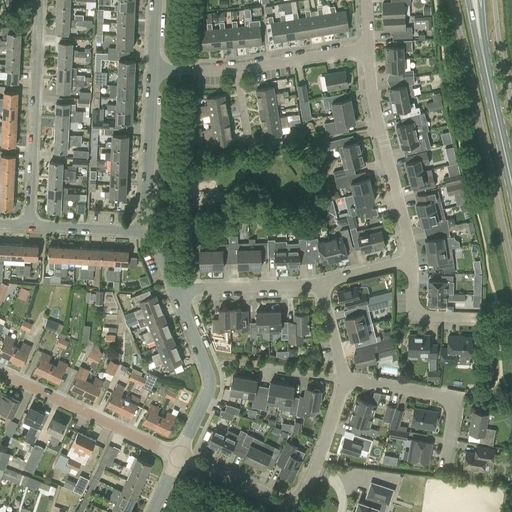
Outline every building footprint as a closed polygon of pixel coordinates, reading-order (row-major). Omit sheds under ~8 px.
[(134,0),(117,0),(117,11),(134,11),(134,0)] [(383,17),(404,16),(403,5),(410,4),(409,0),(390,0),(391,3),(382,3),(383,17)] [(292,9),(290,2),(278,4),(278,5),(279,12),(292,9)] [(306,11),(311,36),(323,34),(318,6),(317,7),(318,15),(311,16),(310,10),(306,11)] [(318,6),(323,34),(336,32),(331,7),(330,7),(331,13),(323,14),(322,6),(318,6)] [(335,6),(331,7),(336,32),(348,30),(345,11),(336,12),(335,6)] [(69,7),(56,7),(56,19),(69,19),(69,7)] [(281,15),(285,41),(298,38),(293,8),(292,9),(294,19),(286,21),(285,14),(281,15)] [(293,8),(298,38),(311,36),(306,11),(305,11),(306,17),(298,19),(297,12),(296,8),(293,8)] [(134,11),(117,11),(117,23),(133,24),(134,11)] [(208,13),(206,13),(207,24),(208,30),(209,30),(211,50),(224,48),(222,29),(220,29),(213,30),(212,26),(212,23),(211,13),(208,13)] [(280,15),(281,22),(274,23),(272,16),(268,17),(269,24),(270,24),(273,43),(285,41),(281,15),(280,15)] [(411,27),(404,27),(404,16),(383,17),(384,31),(392,31),(392,38),(412,38),(411,27)] [(431,16),(414,17),(414,22),(426,22),(426,29),(431,29),(431,16)] [(56,19),(55,31),(68,32),(69,26),(75,26),(75,25),(82,25),(82,26),(92,27),(92,20),(83,20),(74,20),(69,19),(56,19)] [(250,20),(245,20),(245,27),(247,26),(249,46),(262,45),(260,25),(259,20),(250,21),(250,20)] [(237,21),(232,21),(233,28),(234,28),(236,47),(249,46),(247,26),(245,27),(238,27),(237,21)] [(224,22),(220,23),(220,29),(222,29),(224,48),(236,47),(234,28),(233,28),(225,29),(224,22)] [(133,24),(117,23),(116,35),(133,36),(133,24)] [(199,25),(195,25),(195,32),(197,32),(198,51),(211,50),(209,30),(208,30),(200,31),(199,25)] [(3,34),(7,34),(7,40),(0,40),(0,45),(20,46),(21,34),(13,33),(13,28),(3,27),(3,34)] [(132,49),(133,36),(116,35),(116,48),(132,49)] [(77,50),(71,50),(72,43),(72,39),(61,38),(61,43),(58,43),(58,55),(90,57),(91,52),(77,51),(77,50)] [(385,60),(404,59),(403,52),(412,51),(411,40),(395,41),(396,47),(385,47),(385,60)] [(6,57),(19,58),(20,46),(0,45),(0,50),(6,51),(6,57)] [(96,53),(95,71),(101,71),(101,59),(108,60),(108,53),(96,53)] [(90,57),(58,55),(57,67),(71,68),(71,61),(85,62),(86,57),(90,57)] [(0,69),(19,70),(19,58),(6,57),(5,64),(0,64),(0,69)] [(413,70),(404,70),(404,59),(385,60),(386,71),(389,71),(387,80),(414,78),(413,70)] [(118,60),(118,73),(134,74),(135,61),(118,60)] [(71,68),(57,67),(57,79),(84,80),(84,75),(76,75),(76,68),(71,68)] [(18,82),(19,70),(0,69),(0,73),(0,74),(0,77),(5,78),(5,81),(18,82)] [(344,71),(324,76),(327,90),(347,86),(344,71)] [(117,85),(133,86),(134,74),(118,73),(117,85)] [(414,78),(387,80),(390,88),(387,89),(390,101),(407,97),(407,96),(414,95),(411,84),(414,84),(414,78)] [(84,86),(84,80),(57,79),(56,92),(70,92),(70,86),(76,86),(76,85),(84,86)] [(299,102),(308,100),(306,84),(296,85),(299,102)] [(116,98),(133,98),(133,86),(117,85),(116,98)] [(255,90),(257,102),(284,98),(283,92),(274,94),(273,87),(255,90)] [(0,105),(3,105),(17,106),(17,92),(3,91),(3,99),(0,98),(0,105)] [(325,109),(332,108),(334,115),(352,111),(350,99),(345,100),(344,93),(323,98),(325,109)] [(200,106),(200,112),(226,107),(223,95),(206,98),(207,105),(200,106)] [(284,98),(257,102),(259,114),(277,111),(276,104),(289,102),(288,97),(284,98)] [(419,107),(410,109),(407,97),(390,101),(392,113),(399,112),(401,118),(419,114),(420,113),(419,107)] [(133,98),(116,98),(116,105),(107,104),(107,109),(116,110),(132,111),(133,98)] [(441,100),(427,103),(429,111),(443,107),(441,100)] [(56,103),(55,115),(69,116),(74,116),(74,111),(74,110),(69,110),(69,104),(64,103),(56,103)] [(2,119),(16,119),(17,106),(3,105),(2,119)] [(192,118),(209,115),(210,122),(228,119),(226,107),(200,112),(193,113),(192,118)] [(104,109),(99,109),(93,108),(92,108),(92,120),(92,128),(99,128),(102,128),(113,129),(114,121),(103,121),(104,109)] [(132,124),(132,111),(116,110),(115,123),(132,124)] [(277,111),(259,114),(262,126),(288,121),(287,116),(278,118),(277,111)] [(352,111),(334,115),(335,121),(324,123),(326,136),(349,131),(347,125),(355,123),(352,111)] [(398,138),(415,133),(414,127),(422,125),(419,114),(401,118),(402,125),(395,127),(398,138)] [(55,115),(54,127),(68,128),(68,121),(74,121),(74,116),(69,116),(55,115)] [(0,131),(16,132),(16,119),(2,119),(2,125),(0,125),(0,131)] [(228,119),(210,122),(211,129),(203,130),(204,135),(230,131),(228,119)] [(288,126),(288,121),(262,126),(264,138),(281,135),(280,128),(288,126)] [(82,136),(68,135),(68,128),(54,127),(54,139),(81,141),(82,136)] [(15,145),(16,132),(0,131),(0,137),(1,138),(1,145),(15,145)] [(230,131),(204,135),(205,140),(213,139),(214,146),(232,143),(230,131)] [(424,138),(417,140),(415,133),(398,138),(401,149),(402,148),(404,155),(427,149),(424,138)] [(106,142),(106,147),(111,147),(127,148),(128,135),(112,135),(112,142),(106,142)] [(346,137),(337,140),(329,142),(326,143),(327,150),(331,149),(338,147),(341,158),(362,153),(359,141),(348,144),(346,137)] [(81,146),(81,141),(54,139),(53,152),(67,152),(67,145),(81,146)] [(127,148),(111,147),(111,153),(105,152),(105,159),(110,160),(127,160),(127,148)] [(405,163),(407,175),(425,170),(423,165),(431,163),(428,151),(404,157),(406,163),(405,163)] [(333,172),(335,179),(355,174),(353,167),(365,164),(362,153),(341,158),(344,169),(333,172)] [(0,169),(14,170),(14,155),(0,155),(0,162),(0,161),(0,169)] [(110,172),(126,173),(127,160),(110,160),(110,172)] [(48,174),(76,176),(76,170),(62,170),(62,163),(49,162),(48,174)] [(0,181),(13,182),(14,170),(0,169),(0,181)] [(425,170),(407,175),(410,186),(412,185),(413,192),(435,186),(431,169),(425,170)] [(109,184),(126,185),(126,173),(110,172),(109,184)] [(365,172),(355,174),(335,179),(337,187),(341,186),(343,187),(345,187),(346,190),(351,188),(353,194),(371,190),(368,178),(367,179),(365,172)] [(444,177),(446,186),(462,181),(460,173),(444,177)] [(76,176),(48,174),(48,187),(61,187),(62,180),(75,181),(76,176)] [(0,181),(0,194),(12,195),(13,182),(0,181)] [(465,191),(462,181),(446,186),(449,196),(465,191)] [(125,198),(126,185),(109,184),(109,197),(125,198)] [(61,187),(48,187),(47,199),(67,200),(75,200),(79,200),(79,194),(67,193),(67,188),(61,187)] [(349,206),(351,215),(354,214),(364,212),(373,209),(371,201),(374,200),(371,190),(353,194),(354,200),(349,202),(350,206),(349,206)] [(418,215),(435,211),(434,205),(441,203),(438,190),(415,196),(417,204),(415,205),(418,215)] [(332,200),(339,198),(337,191),(330,193),(332,200)] [(12,195),(0,194),(0,208),(12,209),(12,195)] [(67,206),(67,200),(47,199),(46,211),(67,212),(67,206)] [(85,213),(85,203),(77,203),(76,212),(85,213)] [(460,205),(462,212),(469,211),(467,204),(460,205)] [(376,209),(373,209),(364,212),(365,218),(378,215),(376,209)] [(443,216),(437,217),(435,211),(418,215),(421,226),(423,225),(425,233),(448,229),(448,226),(447,219),(444,219),(443,216)] [(357,227),(354,214),(351,215),(347,216),(347,217),(348,223),(349,224),(350,229),(355,250),(360,249),(362,253),(373,250),(369,233),(363,234),(362,230),(357,231),(356,228),(357,227)] [(347,217),(337,220),(339,226),(349,224),(348,223),(347,217)] [(472,221),(465,223),(467,233),(475,231),(472,223),(472,221)] [(342,237),(329,240),(335,260),(347,257),(346,252),(353,250),(348,229),(340,231),(342,237)] [(425,233),(427,240),(424,240),(426,252),(445,249),(451,248),(459,247),(458,241),(454,238),(454,236),(450,237),(449,231),(448,229),(425,233)] [(381,230),(369,233),(373,250),(385,247),(381,230)] [(335,260),(329,240),(318,243),(317,238),(310,240),(306,239),(306,252),(307,252),(307,260),(321,259),(322,263),(335,260)] [(298,243),(286,244),(287,267),(299,267),(299,257),(306,256),(306,252),(306,239),(298,239),(298,243)] [(268,243),(267,243),(268,258),(268,257),(274,257),(275,268),(287,267),(286,244),(286,242),(274,242),(274,240),(268,240),(268,243)] [(10,264),(10,258),(11,244),(0,243),(0,282),(2,282),(3,264),(10,265),(10,264)] [(237,269),(249,268),(249,249),(249,243),(229,244),(230,264),(237,264),(237,269)] [(260,258),(268,258),(267,243),(255,243),(255,249),(249,249),(249,268),(260,268),(260,258)] [(11,244),(10,258),(24,259),(25,245),(11,244)] [(211,269),(211,250),(205,251),(204,244),(192,245),(192,260),(199,260),(199,270),(211,269)] [(217,244),(217,250),(211,250),(211,269),(222,269),(222,264),(230,264),(229,244),(217,244)] [(38,246),(25,245),(24,259),(37,260),(38,246)] [(44,283),(59,284),(59,278),(60,268),(60,261),(61,247),(48,246),(47,261),(54,261),(54,268),(55,268),(54,276),(50,275),(50,278),(43,278),(43,282),(44,283)] [(61,247),(60,261),(68,262),(74,262),(75,248),(64,247),(61,247)] [(88,263),(88,249),(75,248),(74,262),(88,263)] [(451,248),(445,249),(426,252),(428,262),(432,262),(433,269),(454,266),(451,248)] [(101,263),(102,249),(88,249),(88,263),(101,263)] [(114,264),(115,250),(102,249),(101,263),(114,264)] [(115,250),(114,264),(120,264),(121,264),(128,265),(128,257),(128,251),(115,250)] [(477,273),(483,271),(480,259),(474,261),(477,273)] [(474,305),(483,305),(483,273),(475,273),(474,305)] [(428,293),(446,294),(446,286),(453,287),(453,275),(441,275),(441,282),(429,282),(428,293)] [(356,287),(337,292),(341,305),(345,303),(347,310),(353,308),(367,305),(387,300),(385,293),(365,298),(362,286),(356,288),(356,287)] [(18,298),(26,300),(29,291),(22,288),(18,298)] [(142,308),(134,311),(136,316),(160,306),(155,295),(152,296),(149,290),(133,297),(136,304),(140,302),(142,308)] [(465,294),(446,294),(428,293),(428,304),(446,305),(446,300),(465,300),(465,294)] [(372,323),(368,309),(367,305),(353,308),(355,316),(344,318),(347,329),(372,323)] [(136,316),(140,327),(148,324),(164,318),(160,306),(136,316)] [(226,331),(226,326),(230,325),(230,309),(218,310),(218,319),(212,319),(212,332),(226,331)] [(230,309),(230,325),(235,325),(235,331),(248,331),(248,318),(241,318),(240,309),(230,309)] [(281,339),(288,339),(287,322),(280,322),(280,311),(268,312),(269,340),(273,340),(276,336),(276,335),(281,335),(281,339)] [(265,340),(269,340),(268,312),(255,312),(256,322),(249,323),(250,340),(257,340),(257,336),(262,335),(262,337),(265,340)] [(294,322),(287,322),(288,339),(288,343),(303,342),(303,332),(307,331),(307,314),(294,314),(294,322)] [(31,316),(28,322),(24,329),(29,331),(32,324),(35,318),(31,316)] [(135,316),(126,320),(129,326),(138,322),(135,316)] [(145,339),(169,329),(164,318),(148,324),(150,331),(143,334),(145,339)] [(48,319),(45,327),(51,329),(54,321),(48,319)] [(372,323),(347,329),(350,340),(360,338),(362,345),(377,341),(374,329),(372,323)] [(83,325),(82,342),(88,343),(90,326),(83,325)] [(157,347),(173,340),(169,329),(145,339),(147,344),(154,340),(157,347)] [(64,340),(61,347),(65,349),(68,342),(72,334),(67,333),(64,340)] [(0,346),(0,353),(10,359),(16,346),(12,344),(14,339),(6,335),(0,346)] [(408,335),(408,355),(417,355),(417,358),(436,359),(436,344),(429,343),(429,335),(408,335)] [(456,356),(471,356),(471,336),(448,335),(448,348),(441,348),(441,363),(456,363),(456,356)] [(56,345),(61,347),(64,340),(60,337),(56,345)] [(357,353),(353,354),(357,366),(376,361),(376,360),(378,360),(379,358),(378,353),(394,349),(391,338),(377,342),(377,341),(362,345),(362,346),(363,352),(357,353)] [(152,356),(178,351),(173,340),(157,347),(159,353),(152,356)] [(20,348),(16,346),(10,359),(23,365),(32,347),(22,343),(20,348)] [(97,346),(94,345),(92,349),(87,360),(92,362),(90,365),(95,367),(97,364),(101,356),(102,353),(101,353),(97,346)] [(289,357),(297,357),(297,349),(289,349),(289,357)] [(182,363),(178,351),(155,366),(163,363),(166,369),(168,368),(174,366),(181,363),(182,363)] [(34,370),(46,376),(52,364),(48,362),(51,356),(42,352),(34,370)] [(56,365),(52,364),(46,376),(59,382),(67,364),(58,360),(56,365)] [(105,371),(114,375),(119,364),(110,360),(105,371)] [(181,363),(168,368),(170,373),(175,371),(176,373),(183,370),(181,363)] [(82,394),(88,381),(85,380),(90,370),(80,366),(70,388),(82,394)] [(136,374),(140,376),(142,373),(132,368),(132,372),(136,374)] [(136,374),(133,381),(143,386),(142,387),(150,391),(157,377),(146,371),(143,378),(140,376),(136,374)] [(439,380),(439,371),(428,371),(427,380),(439,380)] [(229,393),(241,395),(245,378),(232,376),(229,393)] [(92,383),(88,381),(82,394),(95,400),(101,388),(106,391),(111,381),(105,378),(103,382),(95,378),(92,383)] [(245,378),(241,395),(253,398),(252,407),(258,408),(262,386),(255,385),(256,380),(245,378)] [(278,406),(279,402),(282,384),(270,382),(269,387),(262,386),(258,408),(265,410),(266,404),(278,406)] [(278,406),(277,409),(290,411),(289,414),(296,415),(296,414),(299,398),(292,396),(294,386),(282,384),(279,402),(278,406)] [(173,401),(177,393),(161,385),(157,392),(173,401)] [(106,405),(118,411),(125,399),(120,397),(123,391),(114,387),(106,405)] [(299,395),(299,398),(296,414),(310,417),(310,416),(314,416),(317,413),(318,408),(321,391),(307,388),(306,396),(303,395),(299,395)] [(377,403),(381,393),(376,392),(373,401),(377,403)] [(20,402),(1,393),(0,394),(0,411),(13,417),(20,402)] [(131,395),(128,400),(125,399),(118,411),(131,417),(139,399),(131,395)] [(356,399),(353,410),(372,416),(375,405),(356,399)] [(142,423),(155,428),(161,415),(157,413),(160,408),(151,404),(142,423)] [(230,413),(234,414),(237,415),(240,409),(227,404),(224,411),(230,413)] [(391,422),(395,408),(387,405),(382,419),(391,422)] [(30,407),(24,420),(32,423),(27,433),(24,440),(33,444),(36,437),(34,436),(39,427),(38,426),(43,414),(30,407)] [(396,408),(389,427),(398,430),(404,410),(396,408)] [(436,412),(414,408),(411,425),(433,429),(436,412)] [(230,413),(224,411),(221,410),(219,416),(232,421),(234,414),(230,413)] [(374,429),(368,427),(372,416),(353,410),(349,421),(354,423),(353,428),(352,428),(351,432),(360,435),(361,432),(375,437),(378,430),(374,429)] [(168,412),(165,417),(161,415),(155,428),(167,434),(176,416),(168,412)] [(473,412),(469,433),(480,435),(479,442),(492,444),(495,429),(486,428),(488,415),(473,412)] [(52,418),(46,430),(54,433),(46,450),(56,455),(60,446),(57,444),(61,436),(60,436),(65,424),(52,418)] [(11,422),(5,434),(11,436),(17,424),(11,422)] [(406,440),(408,431),(398,430),(390,428),(389,437),(406,440)] [(214,429),(207,445),(218,450),(225,434),(214,429)] [(218,450),(229,455),(231,451),(237,454),(246,434),(247,433),(241,430),(238,435),(228,429),(225,434),(218,450)] [(66,478),(72,468),(87,436),(77,432),(67,455),(61,452),(55,466),(62,470),(60,475),(66,478)] [(66,434),(62,441),(68,443),(71,437),(66,434)] [(242,459),(253,464),(264,442),(254,437),(246,434),(237,454),(243,457),(242,459)] [(348,452),(358,455),(360,449),(368,452),(372,440),(354,434),(352,440),(344,437),(339,451),(348,454),(348,452)] [(95,440),(87,436),(72,468),(77,471),(81,463),(84,465),(95,440)] [(12,440),(10,443),(25,450),(31,452),(23,468),(33,473),(45,448),(35,444),(33,447),(30,445),(24,442),(11,437),(10,439),(12,440)] [(404,451),(403,459),(428,463),(431,443),(412,439),(410,452),(404,451)] [(292,480),(301,460),(293,456),(297,446),(286,441),(276,463),(283,466),(279,474),(292,480)] [(274,447),(264,442),(253,464),(264,469),(265,466),(271,469),(275,461),(274,460),(280,450),(274,447)] [(103,456),(113,460),(114,457),(116,458),(120,449),(119,449),(114,446),(113,447),(108,445),(103,456)] [(463,467),(484,471),(485,463),(492,464),(495,449),(476,445),(475,453),(466,452),(463,467)] [(0,450),(0,460),(7,463),(10,454),(0,450)] [(146,476),(151,465),(131,455),(126,466),(132,469),(146,476)] [(383,455),(382,462),(396,465),(397,458),(383,455)] [(113,460),(103,456),(98,466),(104,469),(105,466),(109,467),(113,460)] [(93,478),(98,480),(104,469),(98,466),(93,478)] [(14,483),(14,484),(18,473),(18,472),(6,468),(4,471),(2,478),(14,482),(14,483)] [(146,476),(132,469),(126,480),(141,487),(146,476)] [(73,490),(82,494),(89,479),(80,475),(73,490)] [(88,488),(93,491),(95,487),(97,488),(98,487),(109,492),(111,488),(98,481),(98,480),(93,478),(88,488)] [(141,487),(126,480),(121,491),(136,498),(141,487)] [(51,485),(41,481),(39,487),(48,491),(51,485)] [(358,502),(355,511),(375,511),(376,508),(375,508),(377,501),(388,504),(393,490),(371,483),(366,497),(368,498),(365,505),(358,502)] [(82,500),(88,502),(93,491),(88,488),(82,500)] [(121,491),(119,496),(111,493),(109,499),(116,502),(131,509),(136,498),(121,491)] [(79,511),(83,511),(88,502),(82,500),(77,511),(79,511)] [(129,511),(131,509),(116,502),(111,511),(129,511)]
